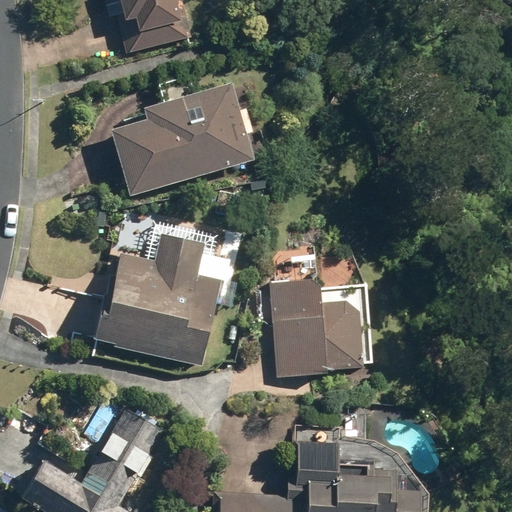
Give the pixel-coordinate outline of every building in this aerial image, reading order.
[(118,13),(129,53),(194,36),(184,0),(108,0),(112,15),(118,13)] [(294,0),(269,0),(275,18),(297,11),(294,0)] [(117,125),(134,193),(263,155),(240,77),(150,103),(153,114),(117,125)] [(147,256),(124,250),(117,274),(114,273),(98,335),(111,338),(110,341),(206,364),(218,325),(227,278),(230,279),(234,258),(207,251),(208,242),(190,235),(154,229),(147,256)] [(319,275),(277,280),(284,376),(370,361),(366,306),(352,295),(331,299),(329,280),(319,275)] [(50,457),(27,494),(55,511),(136,511),(122,503),(167,430),(153,415),(129,408),(87,481),(50,457)] [(293,492),(217,489),(216,511),(430,511),(432,486),(409,485),(409,481),(403,480),(404,469),(350,467),(348,439),(303,437),(302,465),(294,464),(293,492)]
